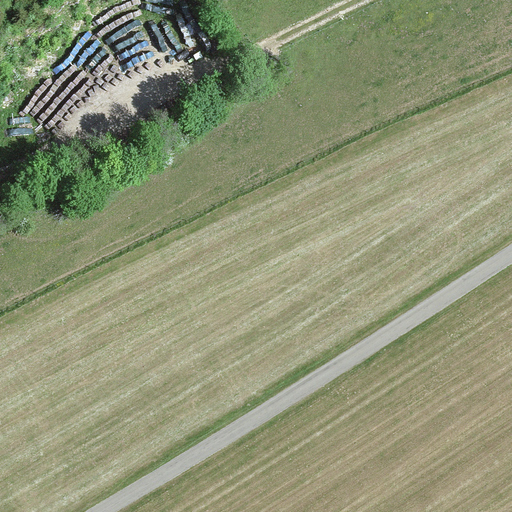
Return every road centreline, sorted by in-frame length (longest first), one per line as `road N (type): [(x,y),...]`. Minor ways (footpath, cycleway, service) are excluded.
road 1 (unclassified): [(511,251),(100,511)]
road 2 (track): [(358,0),(0,167)]
